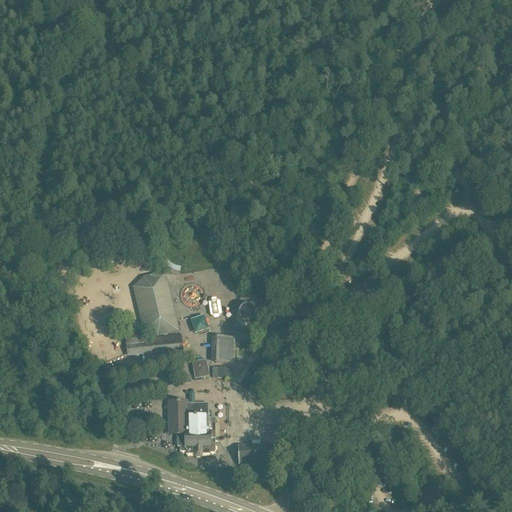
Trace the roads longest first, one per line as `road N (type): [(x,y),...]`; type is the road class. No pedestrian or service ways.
road 1 (track): [(341,205),(201,152),(138,54),(104,29)]
road 2 (primary): [(251,511),(129,473),(0,447)]
road 3 (track): [(511,379),(441,351),(318,344)]
road 4 (track): [(104,29),(57,209)]
road 5 (track): [(433,0),(369,135)]
road 6 (track): [(57,209),(53,241),(110,343)]
road 7 (track): [(233,405),(302,299)]
